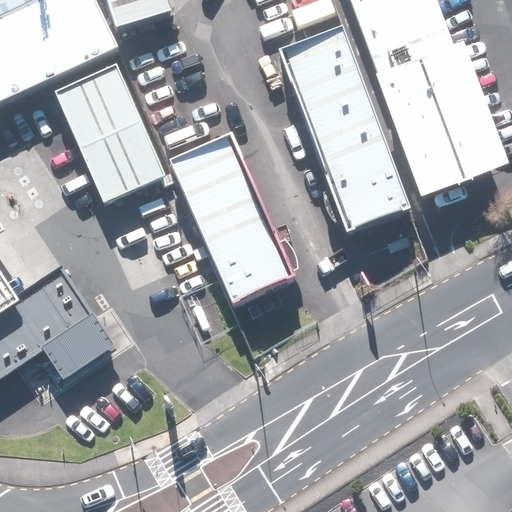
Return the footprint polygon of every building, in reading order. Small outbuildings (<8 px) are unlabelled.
[(0,0),(0,102),(114,49),(90,0),(0,0)] [(112,0),(121,25),(169,10),(165,0),(112,0)] [(352,0),(367,34),(423,202),(508,171),(464,48),(456,49),(438,0),(352,0)] [(344,30),(279,55),(348,234),(412,209),(344,30)] [(167,180),(123,71),(59,96),(103,205),(167,180)] [(285,260),(232,138),(172,164),(180,184),(232,305),(293,279),(285,260)] [(0,312),(20,300),(17,295),(0,270),(0,232),(5,230),(0,222),(0,312)] [(60,267),(17,295),(0,306),(0,378),(43,350),(41,347),(92,314),(60,267)] [(92,314),(41,347),(43,350),(63,381),(116,347),(93,312),(92,314)]
